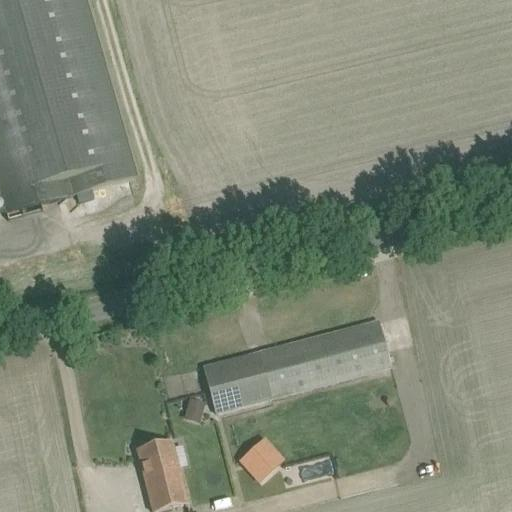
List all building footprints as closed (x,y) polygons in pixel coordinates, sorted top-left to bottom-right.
[(0,0),(0,194),(6,217),(138,179),(86,0),(0,0)] [(204,370),(216,417),(392,372),(379,324),(204,370)] [(200,422),(207,406),(195,401),(188,416),(200,422)] [(233,461),(243,497),(434,447),(423,412),(233,461)] [(137,453),(152,511),(165,511),(188,506),(172,444),(137,453)]
